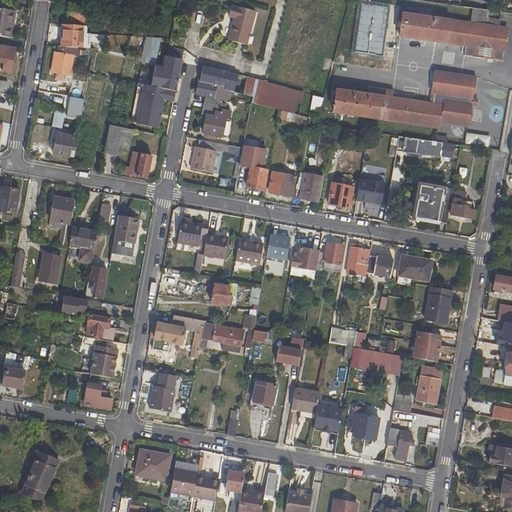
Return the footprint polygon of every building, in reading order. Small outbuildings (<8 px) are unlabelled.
[(86,4),(69,3),(67,22),(85,23),(86,4)] [(353,53),(382,56),(388,7),(359,3),(353,53)] [(247,46),(256,12),(237,6),(236,8),(230,6),(227,17),(234,19),(228,40),(247,46)] [(15,12),(0,9),(0,36),(10,38),(15,12)] [(501,13),(472,9),(470,24),(404,14),(402,13),(398,37),(466,47),(464,56),(473,58),(474,55),(493,58),(493,61),(502,62),(507,29),(499,28),(501,13)] [(87,26),(61,25),(59,47),(60,47),(77,48),(90,49),(91,34),(87,34),(87,26)] [(146,64),(155,65),(160,39),(151,38),(146,64)] [(14,49),(0,46),(0,61),(3,63),(2,72),(10,73),(13,55),(14,52),(14,49)] [(77,48),(60,47),(59,53),(55,53),(51,73),(57,74),(56,80),(64,81),(65,75),(69,76),(73,57),(77,57),(77,48)] [(203,66),(200,82),(198,82),(195,94),(205,96),(215,98),(217,86),(224,87),(226,88),(226,92),(251,97),(252,98),(252,104),(280,111),(294,115),(297,101),(300,102),(302,93),(254,80),(203,66)] [(434,94),(433,105),(430,127),(439,129),(440,123),(470,128),(473,105),(470,104),(471,100),(474,100),(477,78),(434,71),(431,94),(434,94)] [(144,85),(139,84),(132,118),(137,119),(144,85)] [(158,129),(164,99),(174,101),(176,91),(162,88),(153,87),(150,86),(144,85),(137,119),(136,125),(158,129)] [(215,98),(221,99),(224,87),(217,86),(215,98)] [(333,113),(405,123),(408,101),(392,99),(393,91),(368,87),(367,95),(337,90),(334,105),(333,105),(332,108),(334,108),(333,113)] [(207,135),(206,138),(214,140),(215,137),(222,138),(226,119),(230,120),(231,112),(228,111),(224,111),(225,104),(220,103),(221,99),(215,98),(205,96),(201,114),(205,115),(202,134),(207,135)] [(312,96),(310,112),(315,113),(319,113),(323,99),(312,96)] [(70,97),(68,104),(83,107),(84,100),(70,97)] [(405,123),(430,127),(433,105),(408,101),(405,123)] [(68,104),(67,113),(81,116),(83,107),(68,104)] [(53,111),(51,126),(62,128),(64,113),(53,111)] [(278,120),(292,122),(294,115),(280,111),(278,120)] [(121,137),(131,139),(133,131),(109,126),(104,155),(117,157),(121,137)] [(344,137),(367,140),(368,133),(336,129),(333,149),(342,150),(344,137)] [(74,157),(77,141),(72,140),(73,137),(56,134),(55,141),(51,141),(50,146),(54,147),(52,155),(69,158),(69,157),(74,157)] [(475,134),(473,146),(486,148),(488,136),(475,134)] [(394,157),(397,139),(391,138),(388,156),(394,157)] [(404,138),(402,153),(440,158),(440,156),(406,152),(408,139),(404,138)] [(408,139),(406,152),(440,156),(453,158),(455,145),(408,139)] [(229,146),(199,140),(198,148),(216,152),(228,154),(229,146)] [(216,152),(198,148),(195,147),(191,169),(212,173),(216,152)] [(250,168),(246,189),(263,192),(266,171),(260,170),(261,169),(260,169),(261,165),(263,165),(266,152),(243,147),(243,149),(240,163),(239,166),(241,166),(242,168),(245,169),(247,168),(250,168)] [(133,153),(129,169),(128,175),(129,175),(147,179),(152,157),(133,153)] [(292,197),(294,185),(296,186),(297,182),(294,181),(295,176),(273,172),(269,193),(292,197)] [(318,203),(322,177),(298,173),(297,182),(296,186),(294,199),(318,203)] [(360,180),(356,202),(381,206),(384,184),(360,180)] [(353,188),(332,184),(328,205),(349,209),(353,188)] [(419,186),(414,220),(446,225),(453,189),(442,188),(442,190),(419,186)] [(18,191),(1,188),(0,192),(0,212),(14,215),(18,191)] [(467,193),(454,191),(450,216),(474,220),(476,211),(471,210),(472,202),(465,201),(467,193)] [(61,229),(61,224),(69,225),(73,200),(55,197),(50,222),(54,223),(53,228),(61,229)] [(141,215),(142,210),(147,212),(149,202),(132,198),(128,212),(141,215)] [(101,201),(97,226),(107,228),(111,203),(101,201)] [(118,216),(113,241),(134,245),(139,220),(118,216)] [(201,225),(181,222),(177,244),(198,248),(199,241),(206,243),(203,256),(224,260),(228,238),(207,234),(209,225),(201,224),(201,225)] [(81,248),(79,260),(91,262),(96,233),(71,228),(68,246),(81,248)] [(270,235),(267,257),(286,260),(289,239),(270,235)] [(263,244),(239,240),(235,262),(259,266),(263,244)] [(327,243),(325,253),(319,252),(316,270),(315,271),(339,276),(345,246),(327,243)] [(369,256),(370,250),(359,248),(360,245),(351,243),(345,273),(366,277),(366,274),(369,256)] [(319,252),(319,251),(299,248),(298,255),(293,254),(291,266),(316,270),(319,252)] [(62,257),(43,253),(39,281),(57,284),(62,257)] [(15,254),(11,276),(21,277),(24,256),(15,254)] [(369,256),(366,274),(389,279),(393,260),(369,256)] [(432,262),(402,256),(398,277),(428,282),(432,262)] [(107,270),(92,267),(90,282),(94,283),(92,298),(101,299),(107,270)] [(121,272),(110,270),(105,295),(117,297),(121,272)] [(511,274),(504,273),(497,272),(493,290),(511,293),(511,274)] [(230,288),(214,285),(210,304),(231,308),(233,297),(228,296),(230,288)] [(257,305),(260,288),(250,286),(247,304),(257,305)] [(424,320),(447,324),(452,291),(430,287),(424,320)] [(85,313),(86,310),(100,312),(102,303),(84,300),(63,296),(60,313),(77,316),(78,312),(85,313)] [(4,318),(15,320),(17,305),(7,303),(4,318)] [(102,303),(100,312),(110,314),(112,305),(102,303)] [(498,321),(511,323),(511,308),(500,306),(498,321)] [(253,328),(255,316),(244,314),(242,327),(253,328)] [(86,336),(106,339),(108,329),(113,330),(115,320),(89,316),(86,336)] [(153,324),(150,338),(155,339),(154,344),(168,347),(169,343),(182,345),(185,328),(189,329),(190,325),(203,328),(204,321),(174,316),(172,327),(153,324)] [(203,328),(201,340),(205,340),(223,344),(222,350),(239,353),(243,331),(207,325),(208,322),(204,321),(203,328)] [(347,338),(341,337),(342,330),(331,328),(328,344),(345,347),(353,348),(356,333),(348,331),(347,338)] [(113,330),(108,329),(106,339),(118,341),(120,331),(113,330)] [(246,348),(250,349),(254,330),(249,329),(246,348)] [(362,349),(364,334),(356,333),(353,348),(360,349),(362,349)] [(416,359),(437,363),(442,336),(421,333),(416,359)] [(385,352),(395,353),(396,341),(387,340),(385,352)] [(118,349),(95,346),(90,375),(91,375),(112,379),(118,349)] [(278,347),(275,362),(299,366),(301,351),(278,347)] [(343,359),(351,360),(353,348),(345,347),(343,359)] [(353,348),(351,360),(358,362),(360,349),(353,348)] [(5,362),(24,366),(26,357),(7,353),(5,362)] [(442,371),(422,367),(417,402),(436,405),(442,371)] [(25,371),(4,368),(1,385),(22,389),(25,371)] [(72,372),(69,371),(67,382),(87,386),(86,394),(88,395),(86,407),(110,411),(112,399),(105,398),(106,392),(100,391),(101,387),(89,385),(91,375),(90,375),(88,374),(79,373),(72,372)] [(276,386),(257,382),(253,401),(265,404),(272,405),(276,386)] [(175,391),(153,387),(149,409),(171,413),(175,391)] [(63,401),(75,403),(77,391),(66,389),(63,401)] [(318,403),(320,394),(295,389),(291,409),(316,414),(318,403)] [(396,395),(393,410),(411,413),(412,403),(410,403),(411,397),(396,395)] [(265,404),(253,401),(251,410),(263,412),(265,404)] [(320,420),(320,423),(339,427),(343,407),(318,403),(316,414),(315,419),(320,420)] [(354,415),(365,417),(366,411),(355,409),(354,415)] [(392,419),(413,423),(415,414),(411,413),(393,410),(392,419)] [(226,436),(235,437),(239,414),(230,412),(226,436)] [(379,419),(365,417),(354,415),(352,424),(355,424),(353,436),(375,441),(379,419)] [(415,440),(409,440),(411,433),(390,429),(387,449),(396,450),(395,460),(406,462),(409,445),(414,446),(415,440)] [(436,445),(438,432),(426,429),(424,443),(436,445)] [(494,456),(491,456),(489,464),(511,467),(511,449),(495,446),(494,456)] [(171,456),(139,450),(134,476),(166,482),(171,456)] [(39,452),(34,463),(21,495),(41,503),(59,460),(39,452)] [(30,461),(17,493),(21,495),(34,463),(30,461)] [(196,476),(197,474),(174,470),(170,494),(193,498),(196,476)] [(245,474),(236,473),(228,471),(225,490),(241,493),(242,490),(245,474)] [(268,474),(265,488),(275,490),(278,475),(268,474)] [(196,476),(193,498),(216,502),(220,480),(196,476)] [(511,477),(505,476),(501,497),(506,498),(504,509),(511,510),(511,477)] [(241,493),(238,511),(261,511),(265,491),(251,489),(250,491),(242,490),(241,493)] [(288,493),(284,511),(308,511),(311,496),(302,495),(297,494),(288,493)] [(380,506),(382,495),(374,493),(371,510),(379,511),(380,508),(380,506)] [(355,511),(357,504),(333,501),(331,511),(355,511)]
